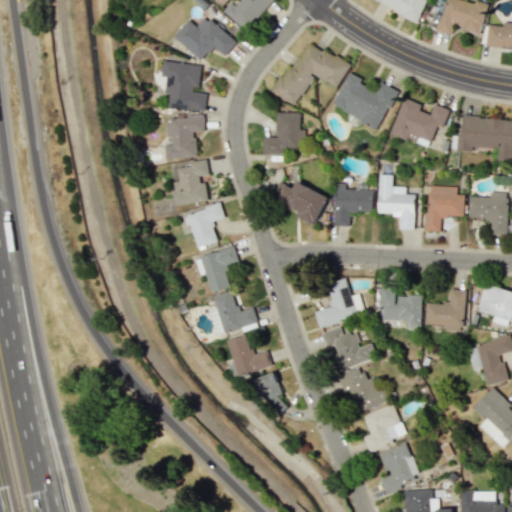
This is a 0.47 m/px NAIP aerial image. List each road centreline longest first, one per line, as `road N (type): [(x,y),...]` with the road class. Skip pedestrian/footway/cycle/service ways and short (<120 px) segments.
road 1 (motorway): [(259,511),(135,381),(76,281),(40,149),(14,0)]
road 2 (residential): [(316,0),(249,86),(238,151),(304,358),(367,511)]
road 3 (motorway): [(81,511),(37,335),(0,108)]
road 4 (residential): [(271,259),(511,264)]
road 5 (tertiary): [(511,84),(402,53),(322,0)]
road 6 (motorway): [(40,511),(0,320)]
